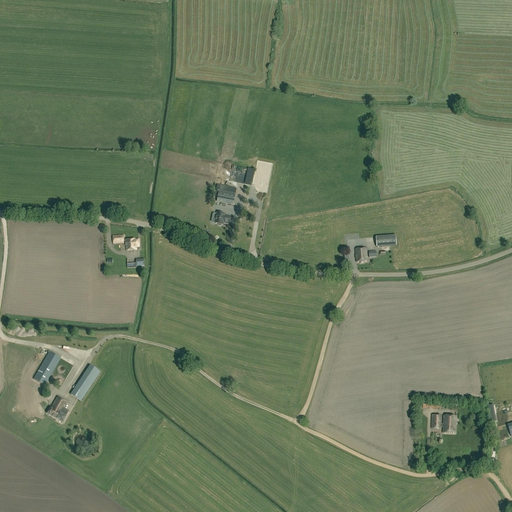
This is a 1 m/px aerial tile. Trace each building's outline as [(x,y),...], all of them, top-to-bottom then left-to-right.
[(234,205),(236,194),(219,191),(217,202),(220,203),(220,204),(222,205),(223,203),(234,205)] [(217,213),(214,224),(218,224),(218,225),(219,226),(221,226),(222,225),(224,225),(224,224),(230,225),(231,217),(226,216),(226,214),(217,213)] [(114,244),(124,243),(123,235),(113,236),(114,244)] [(376,237),(377,247),(397,246),(396,236),(376,237)] [(136,240),(136,239),(125,240),(126,251),(137,250),(136,247),(139,247),(139,240),(136,240)] [(356,262),(367,262),(366,249),(356,249),(356,262)] [(45,386),(61,358),(49,352),(34,379),(45,386)] [(70,373),(75,363),(65,358),(60,367),(70,373)] [(90,366),(71,395),(81,401),(100,372),(90,366)] [(61,414),(67,403),(57,397),(51,408),(50,408),(47,413),(55,418),(58,413),(61,414)] [(66,417),(61,414),(58,413),(55,418),(62,422),(66,417)] [(432,415),(432,429),(440,429),(441,427),(443,427),(443,433),(456,434),(456,416),(444,416),(443,425),(441,424),(441,416),(432,415)]
